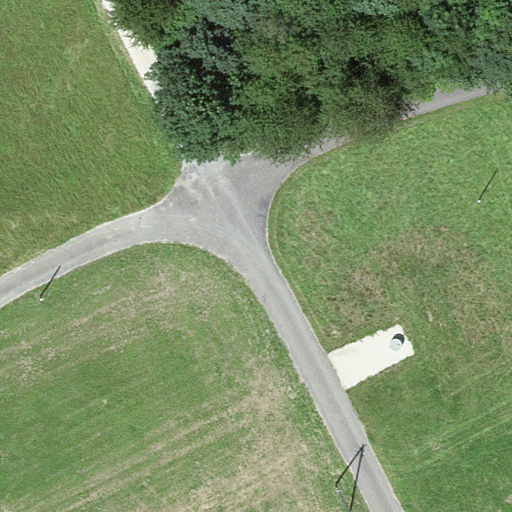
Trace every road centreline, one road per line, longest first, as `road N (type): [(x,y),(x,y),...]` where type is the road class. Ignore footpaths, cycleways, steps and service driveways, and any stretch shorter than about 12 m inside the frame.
road 1 (unclassified): [(385,511),(257,261),(213,194)]
road 2 (track): [(113,0),(213,194)]
